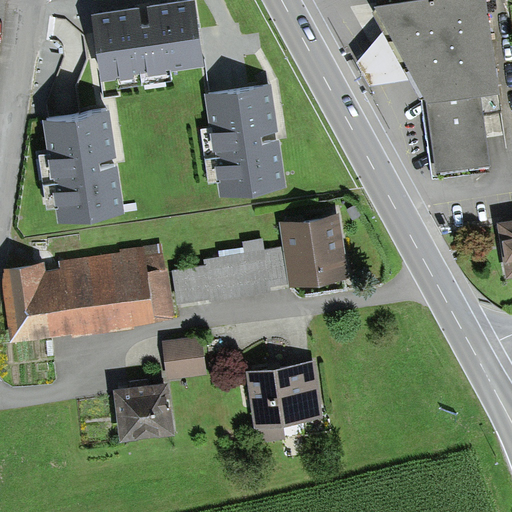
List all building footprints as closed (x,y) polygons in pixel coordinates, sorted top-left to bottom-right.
[(501,92),(486,0),(425,0),(377,7),(396,42),(424,94),(428,102),(482,95),(501,92)] [(195,56),(187,2),(96,16),(104,70),(195,56)] [(409,78),(382,32),(358,64),(371,85),(409,78)] [(265,87),(207,95),(221,190),(279,181),(265,87)] [(491,166),(482,95),(428,102),(437,172),(491,166)] [(103,110),(48,118),(62,212),(117,204),(103,110)] [(338,211),(279,222),(291,287),(349,277),(338,211)] [(511,219),(498,222),(507,278),(511,277),(511,219)] [(206,266),(173,271),(179,306),(288,287),(281,248),(266,250),(264,238),(243,242),(244,247),(219,252),(220,258),(206,260),(206,266)] [(45,263),(8,269),(4,280),(14,342),(74,333),(75,338),(135,329),(135,326),(176,320),(169,270),(165,269),(163,245),(121,249),(120,253),(59,262),(61,270),(46,272),(45,263)] [(202,337),(163,342),(168,379),(207,374),(202,337)] [(312,363),(244,372),(252,431),(320,422),(312,363)] [(176,436),(171,383),(114,388),(120,441),(176,436)]
